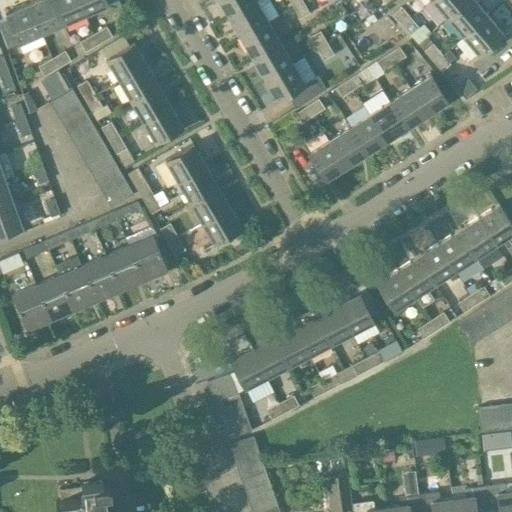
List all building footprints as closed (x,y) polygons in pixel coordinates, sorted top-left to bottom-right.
[(51,0),(34,0),(28,3),(40,32),(61,23),(51,0)] [(77,0),(51,0),(61,23),(83,13),(77,0)] [(104,0),(77,0),(83,13),(106,3),(104,0)] [(217,0),(222,7),(227,16),(254,0),(217,0)] [(267,21),(255,0),(254,0),(227,16),(239,37),(267,21)] [(299,18),(309,12),(303,0),(292,6),(299,18)] [(430,0),(445,17),(465,0),(430,0)] [(461,35),(486,14),(473,0),(465,0),(445,17),(461,35)] [(26,4),(5,13),(7,17),(18,43),(22,52),(23,51),(34,47),(44,42),(40,32),(28,3),(26,4)] [(401,6),(392,13),(401,24),(410,16),(401,6)] [(502,33),(486,14),(461,35),(477,54),(502,33)] [(418,26),(410,16),(401,24),(410,34),(418,26)] [(239,37),(243,44),(251,58),(279,42),(267,21),(239,37)] [(112,35),(106,25),(92,33),(97,44),(112,35)] [(319,30),(309,35),(318,50),(328,44),(319,30)] [(85,51),(97,44),(92,33),(79,41),(85,51)] [(131,42),(104,58),(117,79),(144,63),(131,42)] [(279,42),(251,58),(263,79),(291,63),(279,42)] [(432,42),(423,50),(432,60),(441,52),(432,42)] [(332,54),(333,53),(328,44),(318,50),(327,65),(325,66),(328,73),(339,67),(332,54)] [(399,45),(386,53),(392,63),(405,55),(399,45)] [(52,57),(50,58),(55,68),(70,59),(65,49),(63,50),(52,57)] [(450,63),(441,52),(432,60),(441,70),(450,63)] [(367,66),(373,75),(392,63),(386,53),(375,60),(375,61),(367,66)] [(3,54),(0,55),(0,72),(8,70),(3,54)] [(38,65),(43,75),(55,68),(50,58),(38,65)] [(156,84),(144,63),(117,79),(129,100),(156,84)] [(303,83),(291,63),(263,79),(276,100),(286,94),(304,84),(303,83)] [(14,84),(8,70),(0,72),(0,78),(3,88),(14,84)] [(358,71),(346,79),(352,89),(365,81),(358,71)] [(429,74),(408,87),(425,114),(446,101),(429,74)] [(304,84),(286,94),(294,107),(325,89),(317,75),(303,83),(304,84)] [(76,85),(84,99),(94,93),(86,79),(76,85)] [(335,86),(341,95),(352,89),(346,79),(335,86)] [(156,84),(129,100),(142,121),(168,105),(156,84)] [(49,100),(55,111),(78,98),(71,87),(49,100)] [(408,87),(388,100),(405,127),(425,114),(408,87)] [(92,111),(102,105),(94,93),(84,99),(92,111)] [(84,109),(78,98),(55,111),(61,122),(84,109)] [(306,106),(312,115),(323,108),(317,99),(306,106)] [(388,100),(368,113),(385,140),(405,127),(388,100)] [(20,102),(10,105),(15,121),(26,117),(20,102)] [(181,126),(168,105),(142,121),(154,142),(181,126)] [(306,106),(295,113),(301,122),(312,115),(306,106)] [(90,119),(84,109),(61,122),(67,132),(90,119)] [(368,113),(348,126),(365,153),(385,140),(368,113)] [(21,135),(31,132),(26,117),(15,121),(21,135)] [(96,130),(90,119),(67,132),(74,143),(96,130)] [(111,120),(100,126),(108,140),(119,134),(111,120)] [(348,126),(328,139),(345,166),(365,153),(348,126)] [(102,140),(96,130),(74,143),(80,153),(102,140)] [(126,147),(119,134),(108,140),(116,153),(126,147)] [(307,153),(324,180),(345,166),(328,139),(307,153)] [(108,151),(102,140),(80,153),(86,164),(108,151)] [(191,143),(163,159),(176,180),(204,164),(191,143)] [(37,149),(26,153),(32,169),(43,165),(37,149)] [(115,161),(108,151),(86,164),(92,174),(115,161)] [(121,172),(115,161),(92,174),(98,185),(121,172)] [(204,164),(176,180),(188,201),(216,185),(204,164)] [(48,179),(43,165),(32,169),(38,183),(48,179)] [(127,182),(121,172),(98,185),(104,195),(127,182)] [(0,206),(11,203),(3,179),(0,179),(0,206)] [(145,180),(135,186),(143,200),(153,194),(145,180)] [(104,195),(110,206),(133,193),(127,182),(104,195)] [(188,201),(200,222),(228,206),(216,185),(188,201)] [(151,213),(161,207),(153,194),(143,200),(151,213)] [(55,197),(44,200),(49,215),(59,212),(55,197)] [(137,200),(113,210),(116,219),(141,208),(137,200)] [(0,234),(20,227),(11,203),(0,206),(0,234)] [(511,225),(498,204),(477,217),(494,244),(511,232),(511,225)] [(213,244),(241,228),(228,206),(200,222),(213,244)] [(113,210),(89,220),(92,229),(116,219),(113,210)] [(477,217),(457,231),(474,257),(494,244),(477,217)] [(69,239),(92,229),(89,220),(66,230),(69,239)] [(169,221),(159,227),(167,242),(177,236),(169,221)] [(69,239),(66,230),(43,240),(46,248),(69,239)] [(457,231),(436,244),(454,270),(474,257),(457,231)] [(151,234),(127,244),(141,278),(165,268),(151,234)] [(185,248),(177,236),(167,242),(175,254),(185,248)] [(46,248),(43,240),(20,249),(23,258),(46,248)] [(141,278),(127,244),(104,254),(118,288),(141,278)] [(454,270),(436,244),(416,257),(434,284),(454,270)] [(23,263),(22,259),(23,258),(20,249),(0,257),(0,266),(2,272),(23,263)] [(118,288),(104,254),(81,264),(95,298),(118,288)] [(434,284),(416,257),(396,270),(414,297),(434,284)] [(81,264),(58,274),(72,307),(95,298),(81,264)] [(497,275),(503,285),(511,279),(511,271),(509,268),(497,275)] [(375,284),(393,310),(414,297),(396,270),(375,284)] [(72,307),(58,274),(34,284),(49,317),(72,307)] [(11,294),(25,327),(49,317),(34,284),(11,294)] [(483,285),(469,294),(475,303),(490,294),(483,285)] [(511,295),(508,289),(497,295),(511,317),(511,316),(511,295)] [(373,321),(358,292),(336,303),(351,332),(373,321)] [(457,301),(463,311),(475,303),(469,294),(457,301)] [(497,295),(487,302),(501,324),(511,317),(497,295)] [(487,302),(477,309),(491,330),(501,324),(487,302)] [(351,332),(336,303),(314,314),(329,343),(351,332)] [(477,309),(467,315),(481,337),(491,330),(477,309)] [(443,311),(429,320),(435,329),(449,320),(443,311)] [(314,314),(293,325),(308,354),(329,343),(314,314)] [(471,343),(481,337),(467,315),(457,322),(471,343)] [(417,327),(423,337),(435,329),(429,320),(417,327)] [(293,325),(272,336),(287,365),(308,354),(293,325)] [(287,365),(272,336),(251,347),(266,376),(287,365)] [(251,347),(229,359),(244,388),(244,387),(252,401),(273,390),(265,376),(266,376),(251,347)] [(378,350),(364,357),(369,368),(384,360),(378,350)] [(351,364),(356,374),(369,368),(364,357),(351,364)] [(206,379),(210,391),(234,382),(230,371),(206,379)] [(341,382),(336,372),(321,379),(326,390),(341,382)] [(308,386),(313,396),(326,390),(321,379),(308,386)] [(238,394),(234,382),(210,391),(214,402),(238,394)] [(242,405),(238,394),(214,402),(218,414),(242,405)] [(293,394),(279,401),(284,412),(298,404),(293,394)] [(265,408),(271,418),(284,412),(279,401),(265,408)] [(510,428),(511,427),(511,401),(501,403),(504,428),(510,428)] [(504,428),(501,403),(489,404),(492,430),(504,428)] [(477,405),(480,431),(492,430),(489,404),(477,405)] [(246,417),(242,405),(218,414),(222,425),(246,417)] [(250,428),(246,417),(222,425),(226,437),(250,428)] [(481,433),(483,450),(511,447),(510,430),(481,433)] [(253,434),(228,442),(232,454),(257,445),(253,434)] [(257,445),(232,454),(236,465),(261,457),(257,445)] [(261,457),(236,465),(240,477),(264,468),(261,457)] [(264,468),(240,477),(244,488),(268,480),(264,468)] [(325,475),(330,510),(351,508),(347,473),(325,475)] [(106,511),(103,479),(48,486),(51,511),(106,511)] [(268,480),(244,488),(248,500),(272,491),(268,480)] [(504,482),(483,485),(486,509),(498,508),(498,511),(511,511),(511,489),(505,490),(504,482)] [(453,511),(475,511),(476,510),(486,509),(483,485),(463,487),(464,495),(452,497),(453,511)] [(453,511),(452,497),(439,499),(438,490),(416,493),(418,511),(453,511)] [(272,491),(248,500),(252,511),(276,503),(272,491)] [(399,504),(386,505),(386,511),(418,511),(416,493),(398,496),(399,504)] [(386,511),(386,505),(373,507),(372,499),(352,502),(353,511),(386,511)] [(252,511),(279,511),(276,503),(252,511)]
